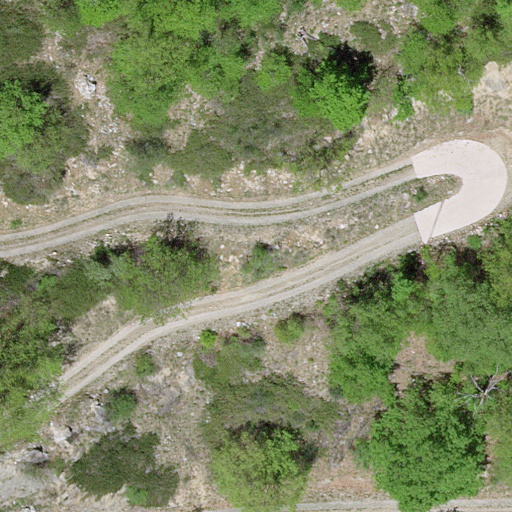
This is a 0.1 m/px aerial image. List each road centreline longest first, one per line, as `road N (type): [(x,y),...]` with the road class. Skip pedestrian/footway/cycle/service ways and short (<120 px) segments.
road 1 (track): [(0,431),(68,391),(125,343),(187,313),(332,272),(475,209),(487,169),(461,155),(271,212),(153,205),(0,246)]
road 2 (track): [(511,508),(389,511)]
